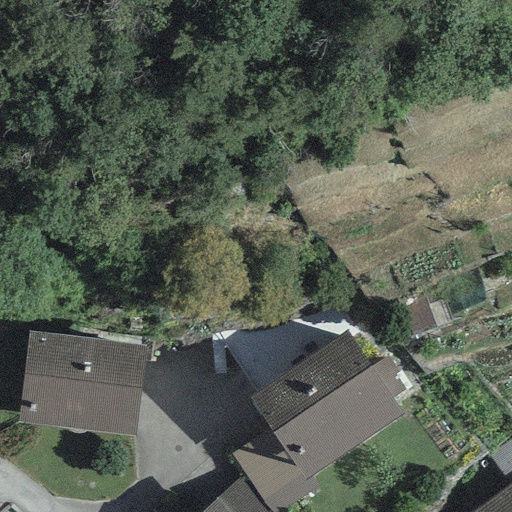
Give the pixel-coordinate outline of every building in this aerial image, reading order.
[(401,403),(347,322),(250,386),(273,421),(304,468),(401,403)] [(145,335),(28,323),(18,413),(135,426),(145,335)] [(273,421),(231,451),(242,471),(277,511),(318,485),(304,468),(273,421)] [(242,471),(218,492),(235,511),(276,511),(277,511),(242,471)] [(511,511),(511,478),(466,511),(511,511)] [(235,511),(218,492),(194,511),(235,511)]
